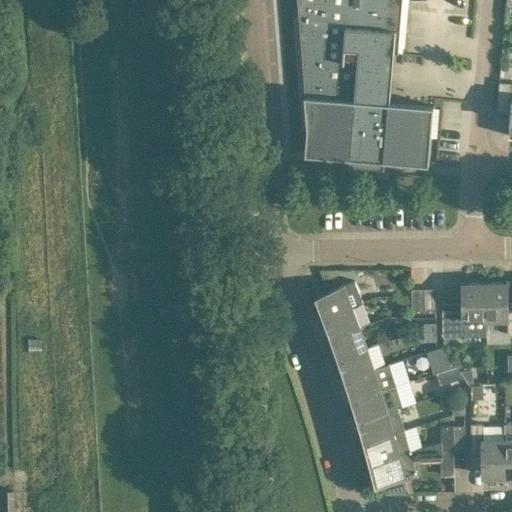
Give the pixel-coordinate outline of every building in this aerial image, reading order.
[(350,162),(372,164),(385,165),(385,159),(429,162),(434,105),(390,101),(391,88),(385,87),(387,64),(393,64),(394,51),(399,51),(402,0),(298,0),(308,127),(306,152),(350,156),(350,162)] [(509,135),(511,134),(511,81),(500,80),(497,105),(511,106),(509,126),(510,126),(509,135)] [(319,293),(327,314),(353,304),(348,293),(359,289),(355,279),(319,293)] [(508,281),(486,282),(486,317),(508,317),(509,333),(511,333),(511,307),(508,308),(508,281)] [(442,301),(443,334),(487,334),(486,317),(486,282),(464,282),(464,301),(442,301)] [(412,311),(424,311),(424,287),(412,287),(412,311)] [(436,287),(424,287),(424,311),(436,310),(436,287)] [(360,325),(353,304),(327,314),(334,335),(360,325)] [(424,321),(425,330),(437,330),(437,321),(424,321)] [(334,335),(341,355),(368,346),(360,325),(334,335)] [(437,330),(425,330),(425,339),(437,339),(437,330)] [(375,367),(368,346),(341,355),(348,376),(375,367)] [(428,350),(434,372),(437,371),(456,365),(457,365),(443,346),(428,350)] [(354,396),(396,383),(390,362),(375,367),(348,376),(354,396)] [(456,365),(437,371),(440,380),(451,376),(452,379),(460,377),(456,365)] [(387,408),(399,405),(403,404),(396,383),(354,396),(361,417),(388,409),(387,408)] [(483,396),(483,384),(472,384),(473,396),(483,396)] [(465,403),(453,404),(453,413),(465,413),(465,403)] [(367,438),(394,430),(394,431),(405,428),(399,405),(387,408),(388,409),(361,417),(367,438)] [(471,422),(472,451),(484,451),(484,474),(506,473),(505,438),(484,438),(483,422),(471,422)] [(411,449),(411,448),(372,459),(378,480),(405,473),(406,478),(418,475),(414,458),(421,457),(421,459),(441,459),(441,447),(453,447),(453,423),(441,424),(442,440),(411,449)] [(453,447),(466,447),(465,423),(453,423),(453,447)] [(372,459),(411,448),(405,428),(394,431),(394,430),(367,438),(372,459)]
